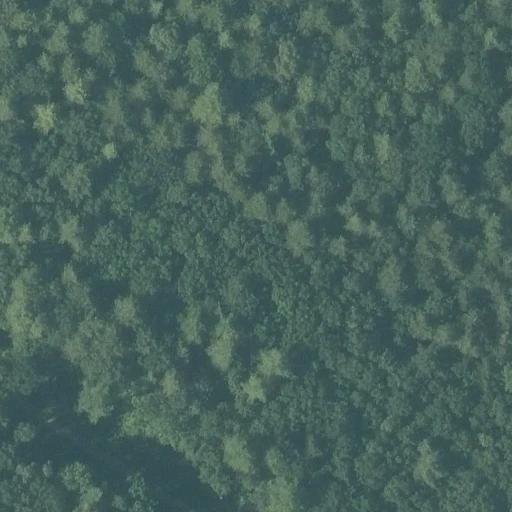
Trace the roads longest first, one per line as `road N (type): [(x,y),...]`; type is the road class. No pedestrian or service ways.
road 1 (track): [(0,284),(145,212),(188,141),(250,88),(315,0)]
road 2 (track): [(168,0),(88,102),(0,176)]
road 3 (track): [(0,386),(185,511)]
